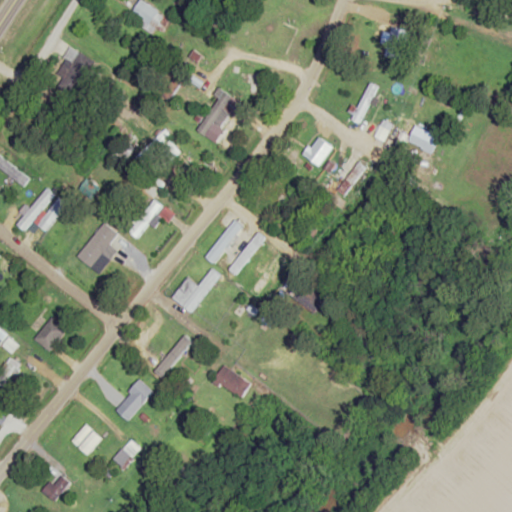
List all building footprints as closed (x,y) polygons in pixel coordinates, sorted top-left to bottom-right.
[(166,18),(143,0),(142,0),(132,13),(143,21),(141,25),(153,34),(166,18)] [(277,42),(288,21),(279,16),(268,37),(277,42)] [(391,58),(409,58),(408,28),(390,29),(391,58)] [(55,85),(73,94),(85,68),(75,64),(81,52),(71,48),(55,85)] [(391,107),(395,99),(352,81),(348,89),(391,107)] [(232,97),(225,93),(200,131),(207,135),(232,97)] [(435,153),(441,136),(416,127),(410,144),(435,153)] [(137,158),(144,164),(159,149),(168,158),(178,148),(169,140),(172,137),(166,130),(137,158)] [(334,148),(320,137),(305,155),(320,167),(334,148)] [(0,166),(23,188),(29,182),(0,153),(0,166)] [(145,192),(154,198),(137,223),(148,229),(163,205),(154,199),(158,193),(149,187),(145,192)] [(19,226),(28,232),(55,194),(46,188),(19,226)] [(244,227),(236,221),(207,257),(215,263),(244,227)] [(234,279),(260,243),(253,238),(226,273),(234,279)] [(89,287),(105,293),(118,258),(102,252),(89,287)] [(201,286),(189,278),(173,299),(193,313),(222,276),(213,269),(201,286)] [(326,301),(305,284),(294,298),(315,315),(326,301)] [(69,329),(54,317),(36,339),(51,351),(69,329)] [(0,344),(8,335),(0,328),(0,344)] [(31,379),(20,361),(0,372),(0,376),(10,392),(31,379)] [(253,383),(225,365),(215,380),(244,398),(253,383)] [(134,415),(156,392),(142,379),(120,403),(134,415)] [(72,483),(63,476),(57,484),(53,481),(44,492),(57,502),(72,483)]
